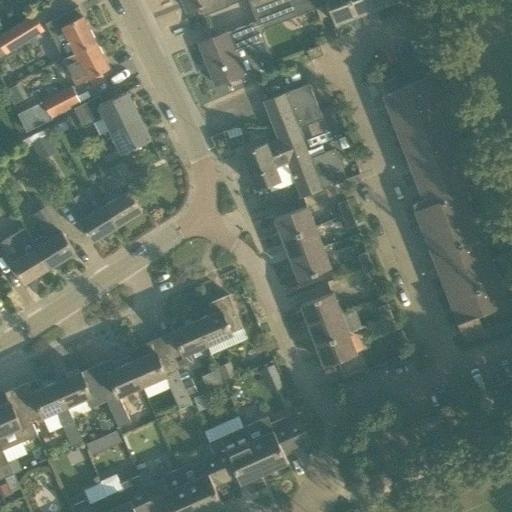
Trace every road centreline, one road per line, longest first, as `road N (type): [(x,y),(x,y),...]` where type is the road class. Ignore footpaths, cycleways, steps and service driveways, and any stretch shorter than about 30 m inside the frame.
road 1 (residential): [(319,408),(424,370),(440,347),(344,49),(379,24),(446,0)]
road 2 (residential): [(0,348),(200,217)]
road 3 (residential): [(200,217),(210,194),(202,164),(125,0)]
road 4 (residential): [(319,408),(256,261),(200,217)]
road 5 (residential): [(288,511),(315,492),(335,455),(342,425),(319,408)]
